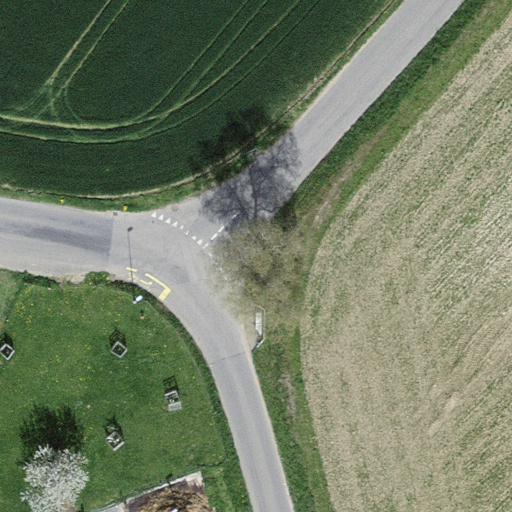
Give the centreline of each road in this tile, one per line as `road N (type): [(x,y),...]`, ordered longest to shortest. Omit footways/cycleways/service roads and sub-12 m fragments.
road 1 (unclassified): [(168,265),(273,183),(440,0)]
road 2 (unclassified): [(168,265),(238,378),(268,511)]
road 3 (unclassified): [(0,231),(168,265)]
